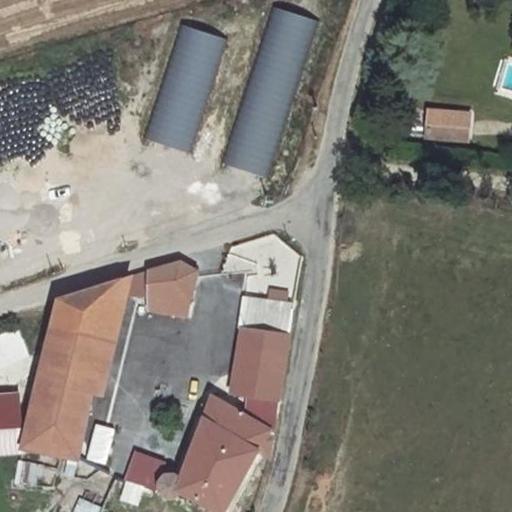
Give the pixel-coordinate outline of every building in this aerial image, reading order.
[(267,5),(225,164),(271,176),(313,17),(267,5)] [(144,137),(191,152),(226,37),(179,23),(144,137)] [(431,108),(428,133),(468,139),(471,114),(431,108)] [(155,296),(196,300),(199,271),(179,260),(138,276),(138,295),(155,296)] [(131,278),(64,303),(22,435),(74,451),(131,278)] [(196,300),(155,296),(153,312),(195,316),(196,300)] [(235,385),(284,393),(295,325),(246,319),(235,385)] [(176,489),(224,507),(248,445),(260,450),(273,416),(211,392),(179,479),(174,474),(168,470),(160,470),(156,475),(153,481),(153,488),(158,495),(165,497),(172,495),(176,489)] [(88,432),(81,455),(117,465),(123,442),(88,432)] [(142,506),(156,459),(131,452),(117,499),(142,506)] [(39,486),(42,464),(20,461),(17,483),(39,486)] [(75,500),(73,511),(97,511),(99,504),(75,500)]
